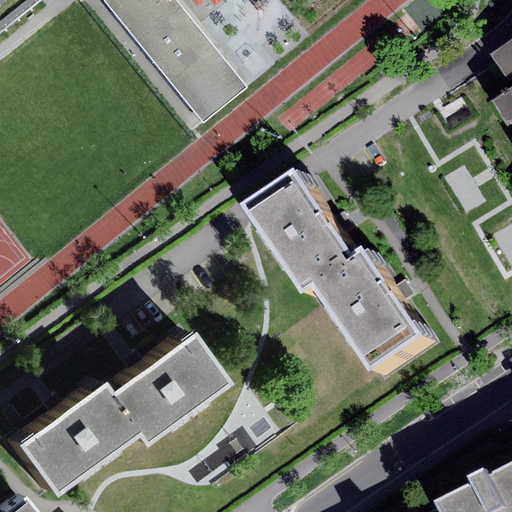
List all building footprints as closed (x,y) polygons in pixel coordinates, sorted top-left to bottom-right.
[(0,0),(0,13),(16,0),(0,0)] [(241,86),(170,0),(97,0),(197,121),(241,86)] [(511,50),(502,57),(511,73),(511,99),(500,106),(511,126),(511,50)] [(323,294),(367,263),(339,225),(306,179),(253,217),(313,301),(323,294)] [(367,263),(323,294),(384,379),(439,340),(404,292),(377,256),(367,263)] [(128,360),(90,389),(121,429),(130,441),(213,378),(173,326),(128,360)] [(40,491),(121,429),(90,389),(82,379),(51,402),(1,440),(40,491)] [(256,455),(286,442),(275,416),(245,429),(256,455)] [(487,492),(451,510),(452,511),(511,511),(511,480),(504,484),(501,476),(483,485),(487,492)] [(27,511),(14,496),(0,506),(0,511),(27,511)]
